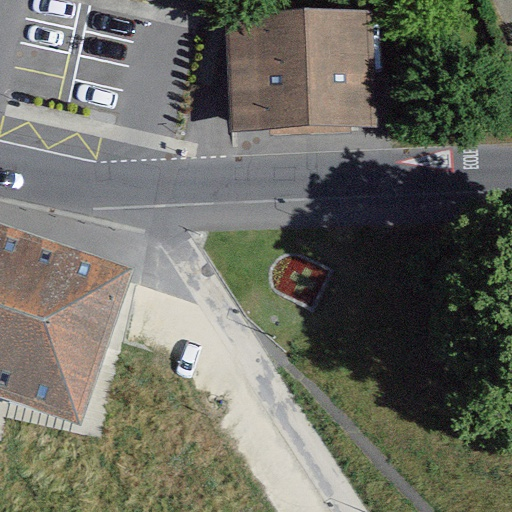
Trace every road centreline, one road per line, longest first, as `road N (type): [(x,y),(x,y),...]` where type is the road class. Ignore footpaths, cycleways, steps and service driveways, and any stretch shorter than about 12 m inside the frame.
road 1 (residential): [(165,185),(184,254),(341,511)]
road 2 (residential): [(511,168),(165,185)]
road 3 (residential): [(165,185),(125,188),(0,166)]
